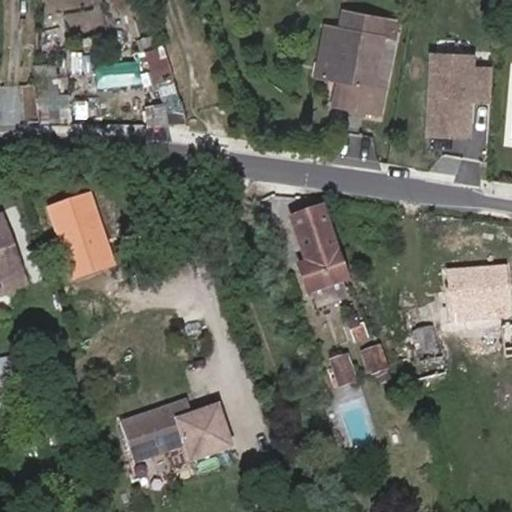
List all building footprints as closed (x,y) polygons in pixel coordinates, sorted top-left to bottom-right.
[(239,0),(246,10),(260,1),(259,0),(239,0)] [(387,23),(346,17),(343,33),(330,30),(323,78),(339,80),(335,107),(374,112),(378,86),(362,83),(369,38),(385,40),(387,23)] [(156,33),(141,39),(155,83),(174,77),(168,62),(163,45),(159,46),(156,33)] [(362,83),(378,86),(385,40),(369,38),(362,83)] [(471,133),(473,100),(493,101),(494,64),(474,64),(475,54),(434,52),(431,132),(471,133)] [(32,62),(29,85),(51,87),(54,64),(32,62)] [(146,127),(161,125),(158,106),(143,108),(146,127)] [(321,212),(297,220),(310,267),(295,273),(305,303),(309,302),(340,291),(344,289),(321,212)] [(0,294),(22,286),(17,273),(22,270),(2,216),(0,217),(0,294)] [(447,276),(447,294),(459,293),(463,322),(497,318),(492,269),(447,276)] [(340,291),(309,302),(314,317),(346,306),(340,291)] [(451,323),(463,322),(459,293),(447,294),(451,323)] [(426,330),(419,308),(397,314),(410,360),(397,364),(401,378),(406,377),(409,389),(448,378),(440,351),(438,351),(432,329),(426,330)] [(511,354),(511,335),(511,326),(496,328),(499,356),(511,354)] [(383,373),(376,353),(360,358),(367,378),(383,373)] [(21,361),(0,365),(0,402),(27,397),(21,361)] [(344,362),(329,367),(337,391),(351,386),(344,362)] [(87,407),(72,368),(43,379),(59,417),(87,407)] [(390,401),(386,389),(373,393),(379,405),(390,401)] [(193,405),(126,425),(136,462),(189,448),(194,463),(234,451),(222,411),(197,418),(193,405)]
